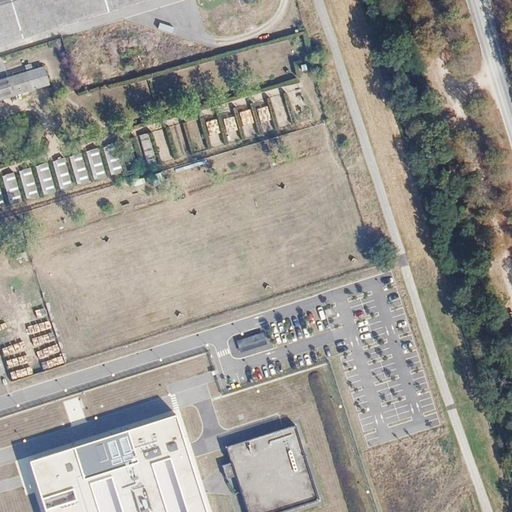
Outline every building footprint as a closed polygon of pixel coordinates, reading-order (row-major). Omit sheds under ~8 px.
[(0,0),(0,43),(139,0),(0,0)] [(41,69),(0,81),(0,104),(48,90),(41,69)] [(91,151),(97,178),(104,177),(97,150),(91,151)] [(234,341),(240,358),(272,349),(267,331),(234,341)] [(227,446),(246,511),(274,511),(318,498),(294,424),(227,446)] [(205,511),(185,446),(42,492),(48,511),(205,511)]
